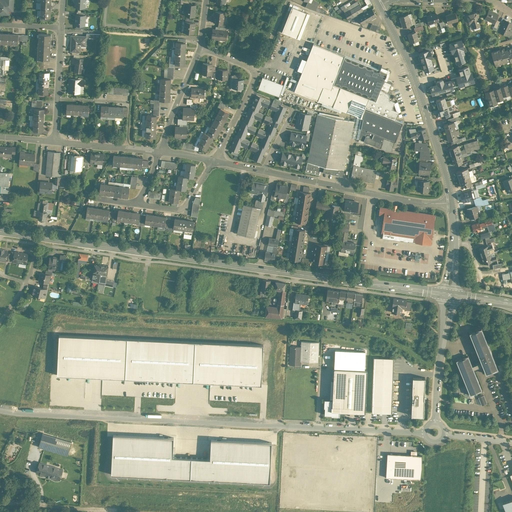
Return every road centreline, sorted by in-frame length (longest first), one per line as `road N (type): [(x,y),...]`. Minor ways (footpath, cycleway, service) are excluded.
road 1 (secondary): [(0,231),(448,295)]
road 2 (unclassified): [(423,432),(21,411)]
road 3 (tertiary): [(451,202),(414,76),(378,4)]
road 4 (residential): [(451,202),(317,182)]
road 5 (unclassified): [(126,511),(0,503)]
road 6 (unclassified): [(448,295),(434,420)]
